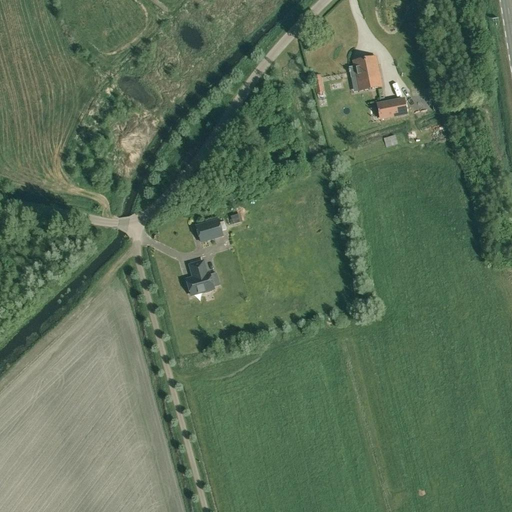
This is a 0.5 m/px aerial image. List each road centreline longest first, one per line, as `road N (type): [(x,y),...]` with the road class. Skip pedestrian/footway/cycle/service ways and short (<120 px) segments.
road 1 (unclassified): [(135,225),(166,200),(260,69),(328,0)]
road 2 (unclassified): [(210,511),(135,225)]
road 3 (unclassified): [(129,226),(0,202)]
